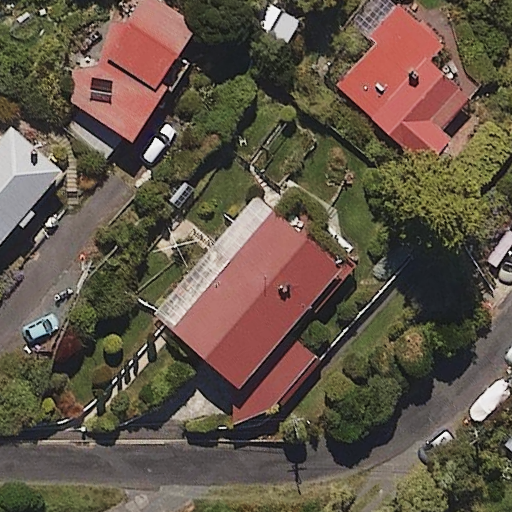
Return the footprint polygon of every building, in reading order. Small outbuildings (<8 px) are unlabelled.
[(206,25),(169,0),(136,0),(92,67),(84,62),(65,91),(138,140),(178,81),(171,77),(206,25)] [(297,25),(267,2),(250,25),(280,48),(297,25)] [(441,49),(396,7),(368,37),(376,44),(335,89),(424,170),(449,141),(437,130),(466,98),(428,64),(441,49)] [(0,249),(67,174),(10,124),(0,134),(0,249)] [(352,266),(279,205),(176,328),(275,411),(320,358),(293,336),(352,266)]
